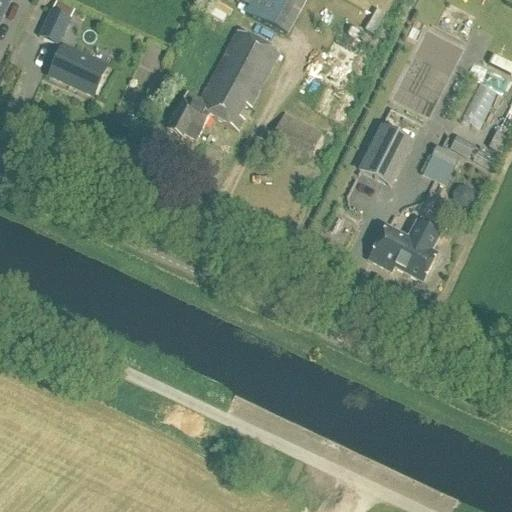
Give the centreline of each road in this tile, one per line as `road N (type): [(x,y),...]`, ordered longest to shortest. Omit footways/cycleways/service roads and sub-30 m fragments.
road 1 (tertiary): [(511,419),(0,178)]
road 2 (unclassified): [(418,511),(0,315)]
